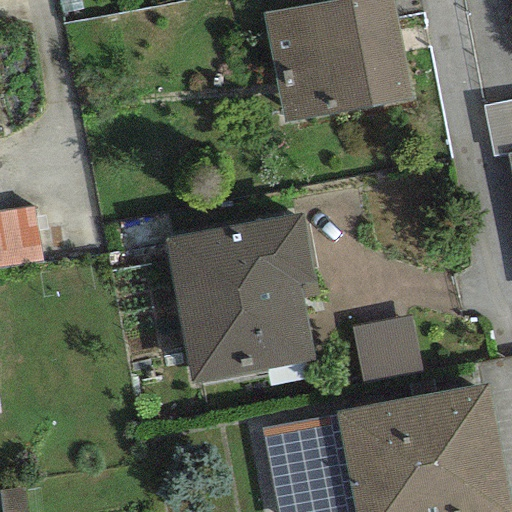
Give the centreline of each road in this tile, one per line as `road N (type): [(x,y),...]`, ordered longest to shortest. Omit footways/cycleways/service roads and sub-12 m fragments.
road 1 (residential): [(511,303),(442,0)]
road 2 (residential): [(43,0),(72,169)]
